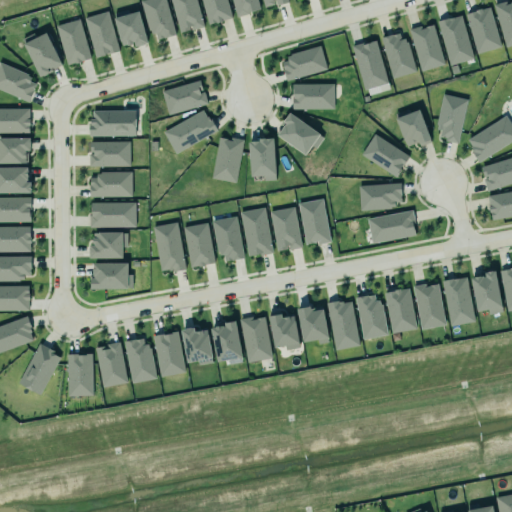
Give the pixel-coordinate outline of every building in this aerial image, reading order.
[(137,0),(163,0),(173,34),(161,37),(160,37),(154,38),(152,32),(149,33),(147,29),(146,29),(137,0)] [(167,0),(193,0),(201,26),(189,29),(188,25),(186,25),(187,29),(177,32),(167,0)] [(223,0),(229,17),(219,19),(219,20),(213,22),(213,21),(205,23),(198,0),(223,0)] [(236,15),(231,0),(257,0),(260,8),(254,10),(252,6),(246,8),(247,12),(236,15)] [(287,2),(286,0),(260,0),(263,8),(287,2)] [(490,3),(502,0),(503,3),(506,2),(506,1),(510,0),(511,0),(511,42),(502,45),(490,3)] [(463,13),(473,10),(473,9),(478,7),(479,9),(487,6),(498,46),(474,53),(463,13)] [(131,41),(132,46),(145,42),(136,10),(111,17),(119,44),(124,43),(124,44),(130,42),(129,41),(131,41)] [(94,58),(118,52),(108,11),(84,18),(94,58)] [(435,21),(447,64),(471,58),(459,14),(435,21)] [(55,26),(65,66),(89,60),(79,20),(55,26)] [(443,65),(432,24),(408,30),(420,71),(443,65)] [(30,32),(32,36),(42,31),(58,62),(57,62),(58,64),(49,69),(50,70),(40,75),(39,74),(37,75),(20,43),(21,42),(19,38),(30,32)] [(378,37),(389,78),(413,71),(405,41),(403,41),(402,37),(398,38),(396,32),(378,37)] [(349,45),(360,41),(361,43),(372,39),(385,82),(362,89),(349,45)] [(278,61),(284,79),(324,68),(317,44),(287,53),(287,54),(284,55),(285,59),(278,61)] [(0,90),(28,102),(36,84),(28,81),(30,75),(0,63),(0,90)] [(167,114),(206,105),(200,81),(161,90),(167,114)] [(289,83),(330,83),(330,108),(292,108),(289,107),(289,83)] [(457,143),(467,99),(443,94),(433,138),(457,143)] [(29,108),(0,108),(0,133),(29,133),(29,108)] [(394,114),(405,149),(429,141),(419,109),(408,113),(407,110),(394,114)] [(135,111),(89,110),(89,136),(135,137),(135,111)] [(163,130),(173,153),(215,134),(205,111),(163,130)] [(324,136),(288,113),(274,135),(305,155),(310,146),(315,149),(324,136)] [(476,160),(511,142),(511,128),(507,118),(465,137),(476,160)] [(397,176),(408,154),(372,135),(360,157),(397,176)] [(210,179),(235,183),(243,141),(218,136),(210,179)] [(0,163),(26,164),(27,150),(30,150),(30,139),(0,137),(0,163)] [(263,181),(275,180),(273,139),(248,140),(249,176),(263,176),(263,181)] [(129,141),(88,142),(89,167),(129,166),(129,141)] [(480,178),(484,190),(485,190),(511,181),(511,155),(477,166),(480,176),(483,175),(484,177),(480,178)] [(0,166),(24,166),(24,181),(27,181),(27,192),(0,192),(0,166)] [(87,195),(128,195),(128,171),(98,171),(98,173),(93,173),(93,177),(87,177),(87,195)] [(401,208),(400,184),(358,185),(359,208),(401,208)] [(484,195),(511,189),(511,214),(489,219),(487,212),(486,212),(485,205),(484,195)] [(27,196),(0,196),(0,221),(27,221),(27,212),(26,212),(26,207),(22,207),(23,206),(27,206),(27,196)] [(319,197),(328,241),(315,244),(314,240),(312,241),(312,242),(302,244),(294,202),(319,197)] [(134,202),(89,203),(89,228),(135,227),(134,202)] [(237,211),(261,206),(270,252),(257,255),(256,253),(245,255),(237,211)] [(268,211),(276,252),(301,247),(293,207),(268,211)] [(364,218),(409,209),(411,220),(409,220),(411,227),(413,234),(368,243),(364,218)] [(243,258),(235,216),(211,221),(220,263),(243,258)] [(182,268),(173,221),(149,226),(157,270),(166,268),(166,270),(168,270),(168,271),(182,268)] [(179,226),(204,221),(211,262),(201,264),(201,265),(196,266),(195,265),(187,267),(179,226)] [(26,251),(0,251),(0,225),(27,225),(27,236),(25,236),(27,236),(27,242),(26,242),(26,251)] [(122,258),(122,248),(126,248),(126,233),(90,233),(90,258),(122,258)] [(0,255),(28,255),(28,268),(27,268),(27,274),(20,274),(20,278),(16,278),(16,280),(0,280),(0,255)] [(87,288),(129,287),(129,274),(124,274),(124,262),(90,263),(90,267),(89,268),(89,271),(90,271),(90,276),(91,276),(91,277),(87,277),(87,288)] [(511,310),(511,268),(498,271),(506,312),(511,310)] [(468,278),(471,277),(471,276),(480,275),(480,276),(482,276),(481,272),(484,271),(489,270),(492,270),(499,311),(485,314),(484,309),(474,311),(468,278)] [(438,280),(447,325),(471,321),(463,276),(450,279),(450,278),(438,280)] [(418,329),(443,326),(438,283),(413,286),(418,329)] [(0,285),(25,285),(25,292),(23,292),(22,293),(26,293),(26,299),(25,299),(25,310),(0,310),(0,285)] [(415,329),(408,288),(383,293),(390,334),(415,329)] [(352,297),(371,293),(372,300),(376,299),(377,303),(379,303),(384,334),(360,339),(352,297)] [(350,300),(326,304),(334,350),(358,346),(350,300)] [(328,342),(322,309),(311,312),(310,306),(296,309),(302,343),(317,340),(318,344),(328,342)] [(278,313),(279,317),(291,315),(291,320),(292,319),(296,343),(295,343),(296,346),(282,349),(282,345),(271,347),(265,316),(278,313)] [(236,318),(249,316),(249,319),(253,318),(253,317),(261,316),(269,357),(244,361),(236,318)] [(0,352),(34,342),(26,317),(0,325),(0,352)] [(210,327),(216,362),(241,358),(236,323),(210,327)] [(178,329),(184,362),(195,360),(195,364),(209,362),(208,357),(209,357),(204,329),(199,330),(199,329),(192,331),(191,327),(188,327),(181,328),(181,329),(178,329)] [(177,331),(152,336),(159,377),(184,373),(177,331)] [(124,341),(130,383),(155,379),(150,345),(143,346),(142,339),(124,341)] [(91,347),(99,387),(124,382),(116,341),(104,343),(105,348),(102,349),(101,345),(91,347)] [(38,344),(18,384),(40,395),(60,355),(38,344)] [(67,396),(92,395),(91,354),(66,355),(67,396)] [(511,511),(511,492),(492,497),(495,511),(511,511)]
